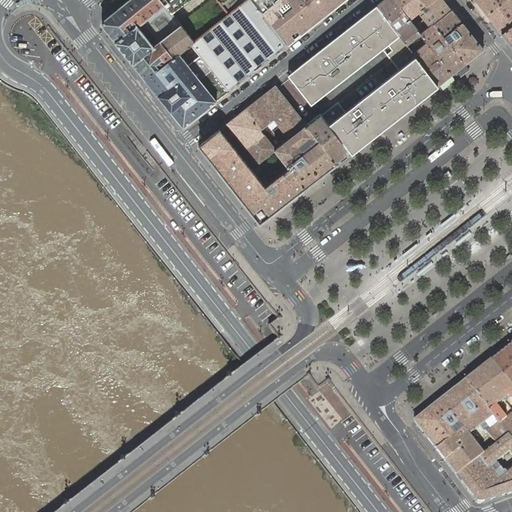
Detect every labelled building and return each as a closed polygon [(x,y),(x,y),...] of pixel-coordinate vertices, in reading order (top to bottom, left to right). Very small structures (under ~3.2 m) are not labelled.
[(101,24),(146,80),(179,54),(192,44),(194,42),(172,14),(161,0),(129,0),(102,23),(101,24)] [(161,0),(172,14),(190,0),(161,0)] [(197,50),(229,91),(288,45),(271,24),(251,0),(246,0),(229,14),(194,42),(192,44),(197,50)] [(217,0),(229,14),(246,0),(217,0)] [(287,0),(292,7),(271,24),(288,45),(344,0),(287,0)] [(395,0),(383,0),(377,5),(404,41),(407,45),(421,34),(422,34),(416,26),(395,0)] [(395,0),(416,26),(424,19),(421,14),(424,12),(422,9),(433,0),(395,0)] [(452,10),(444,0),(433,0),(422,9),(424,12),(434,24),(452,10)] [(489,0),(481,7),(487,14),(505,0),(489,0)] [(511,0),(505,0),(487,14),(502,34),(511,26),(511,0)] [(377,5),(288,75),(311,105),(386,44),(390,49),(385,54),(397,69),(345,112),(337,102),(321,115),(351,153),(429,92),(395,48),(404,41),(377,5)] [(462,23),(452,10),(434,24),(444,37),(462,23)] [(424,19),(416,26),(422,34),(421,34),(452,74),(465,63),(444,37),(434,24),(424,12),(421,14),(424,19)] [(444,37),(465,63),(483,49),(462,23),(444,37)] [(511,26),(502,34),(511,46),(511,26)] [(421,34),(407,45),(438,85),(452,74),(421,34)] [(407,45),(404,41),(395,48),(429,92),(438,85),(407,45)] [(179,54),(146,80),(155,92),(183,127),(229,91),(197,50),(192,44),(179,54)] [(275,85),(251,104),(267,125),(274,120),(286,136),(288,138),(306,124),(275,85)] [(251,104),(227,123),(258,164),(274,151),(274,150),(275,149),(273,146),(261,130),(267,125),(251,104)] [(319,114),(307,124),(338,164),(351,153),(321,115),(319,114)] [(274,150),(274,151),(288,169),(289,168),(305,189),(338,164),(307,124),(306,124),(288,138),(282,143),(275,149),(274,150)] [(265,187),(220,129),(198,146),(244,204),(260,224),(305,189),(289,168),(288,169),(265,187)] [(426,309),(421,313),(425,318),(430,314),(426,309)] [(491,361),(511,387),(511,346),(511,345),(491,361)] [(511,402),(511,387),(491,361),(465,381),(489,411),(499,424),(505,419),(496,406),(508,397),(511,402)] [(309,390),(315,389),(315,380),(298,381),(299,396),(309,395),(309,390)] [(496,444),(508,435),(499,424),(489,411),(465,381),(454,389),(482,425),(487,421),(488,420),(495,429),(490,432),(489,430),(487,432),(496,444)] [(414,421),(436,450),(464,428),(469,435),(482,425),(454,389),(414,421)] [(511,440),(511,413),(505,419),(499,424),(508,435),(511,440)] [(436,450),(445,461),(472,439),(476,437),(469,435),(464,428),(436,450)] [(481,503),(511,491),(511,440),(508,435),(496,444),(488,450),(484,454),(455,474),(477,502),(481,503)] [(445,461),(455,474),(484,454),(477,445),(473,440),(477,437),(476,437),(472,439),(445,461)] [(477,445),(484,454),(488,450),(483,444),(481,441),(477,445)]
